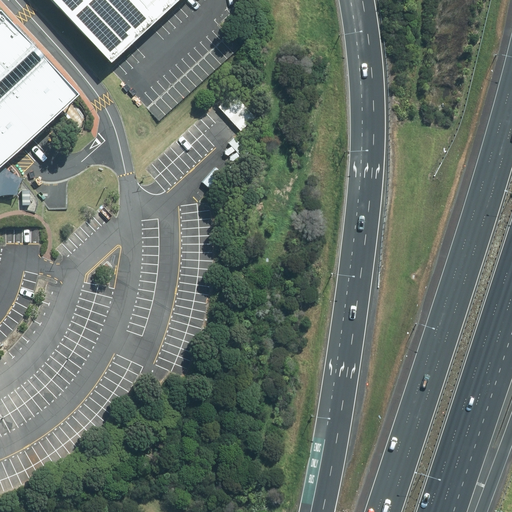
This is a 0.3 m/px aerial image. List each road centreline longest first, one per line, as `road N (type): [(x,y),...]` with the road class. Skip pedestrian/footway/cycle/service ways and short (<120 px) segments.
road 1 (motorway): [(320,511),(373,156),(362,0)]
road 2 (motorway): [(389,511),(511,125)]
road 3 (motorway): [(489,330),(429,511)]
